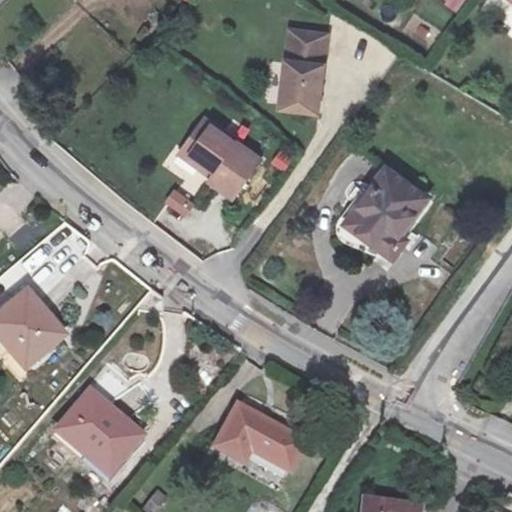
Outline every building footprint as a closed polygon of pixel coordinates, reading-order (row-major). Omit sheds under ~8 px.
[(447,0),(445,4),(460,13),(467,0),(447,0)] [(511,0),(491,0),(511,16),(511,0)] [(306,28),(271,29),(267,97),(305,99),(306,28)] [(207,178),(200,188),(226,205),(253,166),(193,126),(173,155),(207,178)] [(166,166),(200,188),(207,178),(173,155),(166,166)] [(410,197),(374,168),(334,221),(379,259),(392,239),(384,232),(410,197)] [(174,189),(166,206),(189,216),(196,199),(174,189)] [(0,371),(22,353),(0,328),(0,371)] [(103,442),(46,411),(22,453),(52,470),(55,467),(76,477),(88,457),(93,460),(103,442)] [(267,475),(282,448),(213,414),(193,452),(223,467),(228,457),(267,475)]
